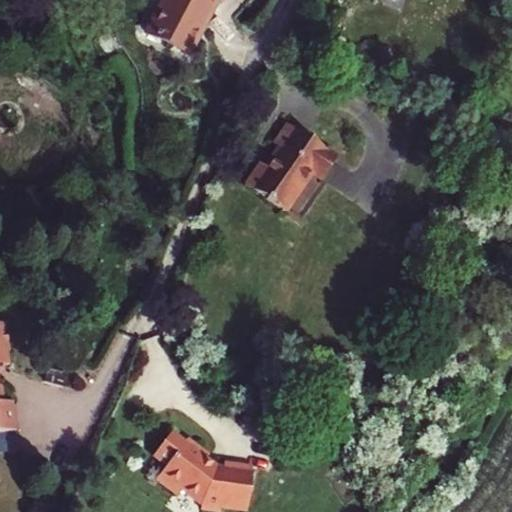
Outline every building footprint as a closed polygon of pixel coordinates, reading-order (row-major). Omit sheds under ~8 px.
[(214,0),(159,0),(147,26),(189,48),(214,0)] [(259,161),(244,183),(284,210),(310,172),(320,178),(335,156),(285,123),(272,141),(278,146),(265,165),(259,161)] [(310,172),(284,210),(298,220),(325,181),(320,178),(310,172)] [(49,380),(69,386),(73,371),(52,366),(49,380)] [(249,509),(253,465),(225,462),(224,467),(218,467),(206,459),(209,455),(187,440),(185,443),(171,434),(154,457),(168,467),(158,481),(180,496),(183,490),(204,505),(204,509),(223,511),(223,506),(249,509)]
